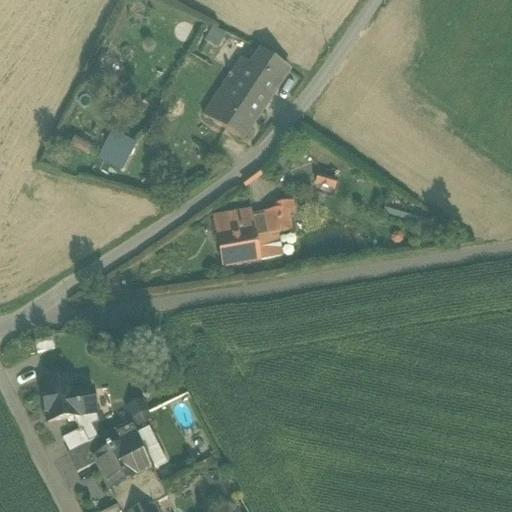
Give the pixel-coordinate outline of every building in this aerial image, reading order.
[(259,54),(250,68),(279,87),(288,73),(259,54)] [(262,112),(279,87),(250,68),(241,62),(224,87),(262,112)] [(204,118),(241,143),(262,112),(224,87),(204,118)] [(195,145),(204,129),(190,120),(180,137),(195,145)] [(91,172),(109,181),(130,142),(112,133),(91,172)] [(316,187),(333,192),(336,183),(319,178),(316,187)] [(265,222),(268,238),(278,236),(291,233),(288,217),(294,216),(292,204),(274,207),(275,213),(263,215),(265,222)] [(260,263),(253,224),(252,217),(251,214),(213,220),(222,270),(260,263)] [(263,215),(252,217),(253,224),(265,222),(263,215)] [(265,222),(253,224),(260,263),(282,259),(278,236),(268,238),(265,222)] [(42,388),(48,423),(75,419),(79,418),(75,394),(73,383),(42,388)] [(92,392),(75,394),(79,418),(96,415),(92,392)] [(127,410),(133,423),(148,415),(141,403),(127,410)] [(97,423),(96,415),(79,418),(75,419),(81,431),(61,441),(68,456),(98,440),(91,426),(97,423)] [(133,423),(137,429),(151,422),(148,415),(133,423)] [(68,456),(77,475),(95,466),(93,461),(122,446),(118,437),(130,431),(127,426),(98,440),(68,456)] [(158,484),(151,471),(147,473),(140,457),(142,456),(135,441),(130,431),(118,437),(122,446),(93,461),(95,466),(109,494),(111,493),(116,503),(115,503),(116,505),(158,484)] [(148,434),(135,441),(142,456),(140,457),(147,473),(151,471),(163,465),(148,434)] [(159,487),(126,504),(129,511),(143,511),(153,507),(166,501),(159,487)]
